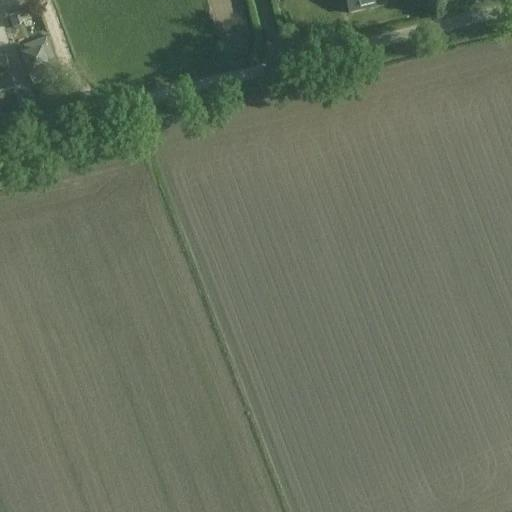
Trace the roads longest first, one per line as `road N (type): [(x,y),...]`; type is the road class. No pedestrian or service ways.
road 1 (residential): [(133,101),(511,7)]
road 2 (residential): [(133,101),(84,98),(44,0)]
